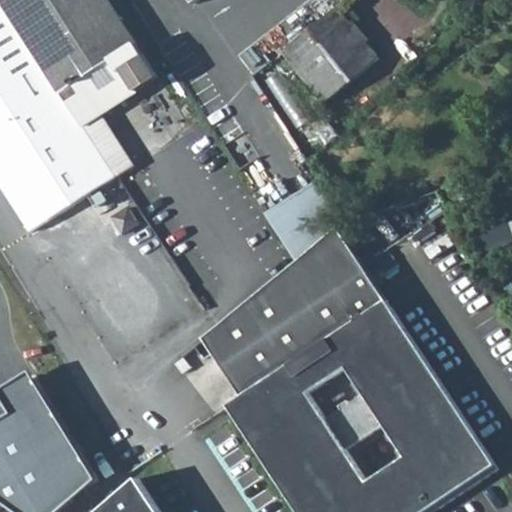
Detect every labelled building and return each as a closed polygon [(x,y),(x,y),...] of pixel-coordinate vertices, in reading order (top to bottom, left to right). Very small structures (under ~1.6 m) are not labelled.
[(104,0),(0,0),(0,2),(59,94),(120,55),(134,46),(104,0)] [(0,183),(30,230),(114,177),(59,94),(0,2),(0,183)] [(340,10),(286,56),(328,107),(382,61),(340,10)] [(120,55),(130,70),(144,61),(134,46),(120,55)] [(133,166),(100,114),(141,87),(130,70),(120,55),(59,94),(114,177),(133,166)] [(144,61),(130,70),(141,87),(155,79),(144,61)] [(462,183),(456,175),(443,186),(459,212),(470,206),(458,185),(462,183)] [(350,199),(336,177),(324,184),(338,207),(350,199)] [(321,179),(265,213),(296,263),(341,226),(347,221),(338,207),(324,184),(321,179)] [(511,231),(510,227),(508,223),(472,240),(481,253),(511,239),(511,231)] [(205,337),(204,338),(244,397),(232,404),(302,511),(428,511),(438,506),(441,509),(500,470),(341,226),(296,263),(221,324),(205,337)] [(0,508),(5,511),(60,511),(94,484),(28,378),(0,391),(0,398),(10,414),(0,419),(0,508)] [(153,511),(134,482),(97,511),(153,511)]
